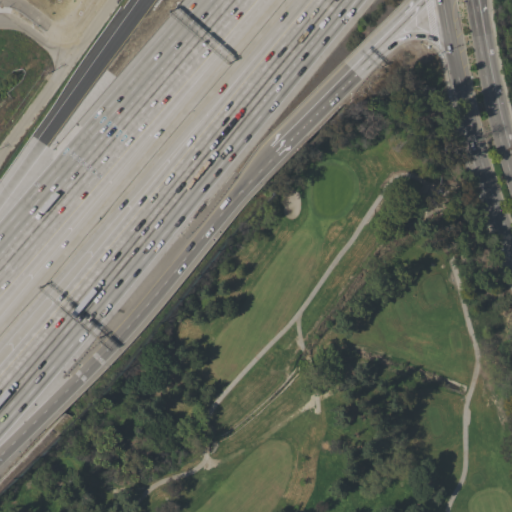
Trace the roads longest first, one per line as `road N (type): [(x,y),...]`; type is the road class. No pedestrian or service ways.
road 1 (motorway): [(0,375),(320,0)]
road 2 (motorway): [(0,345),(163,154),(309,0)]
road 3 (motorway): [(260,0),(203,82),(0,324)]
road 4 (motorway): [(0,452),(109,345),(275,150)]
road 5 (motorway): [(222,0),(0,254)]
road 6 (motorway): [(143,0),(0,209)]
road 7 (primary): [(450,51),(511,248)]
road 8 (track): [(109,0),(0,154)]
road 9 (primary): [(511,173),(472,0)]
road 10 (motorway): [(275,150),(377,47)]
